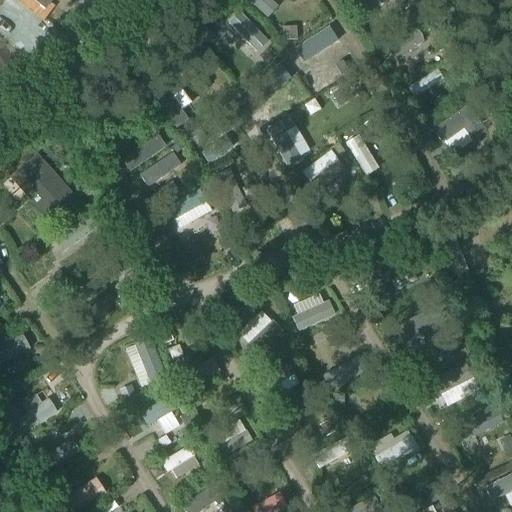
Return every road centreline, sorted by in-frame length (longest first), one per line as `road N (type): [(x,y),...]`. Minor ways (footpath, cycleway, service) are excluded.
road 1 (unknown): [(163,511),(72,368),(207,289)]
road 2 (unknown): [(466,511),(313,254)]
road 3 (unknown): [(312,511),(207,289)]
road 4 (unknown): [(203,69),(313,254)]
road 5 (unknown): [(511,171),(313,254)]
